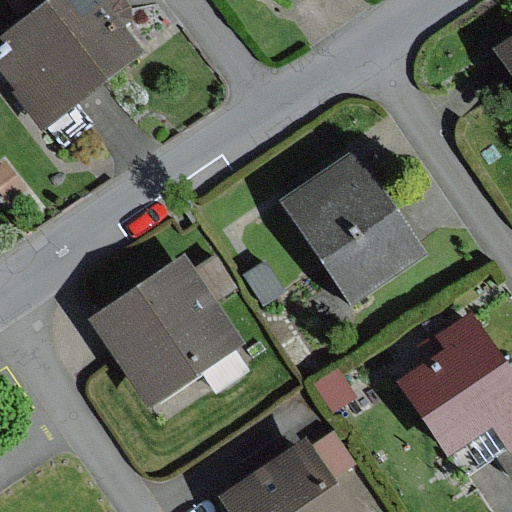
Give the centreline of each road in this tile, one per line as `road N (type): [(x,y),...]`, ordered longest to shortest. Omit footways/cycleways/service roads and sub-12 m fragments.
road 1 (residential): [(272,111),(0,292)]
road 2 (residential): [(365,50),(511,260)]
road 3 (residential): [(0,315),(141,511)]
road 4 (residential): [(272,111),(184,0)]
